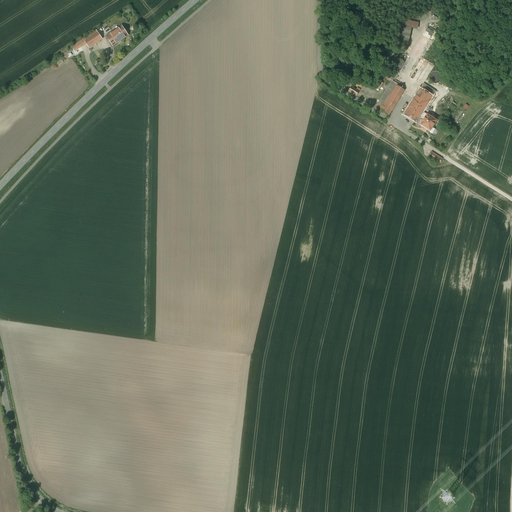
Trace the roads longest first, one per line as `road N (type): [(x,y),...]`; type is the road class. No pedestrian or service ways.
road 1 (tertiary): [(0,186),(195,0)]
road 2 (unclassified): [(0,371),(22,472),(58,511)]
